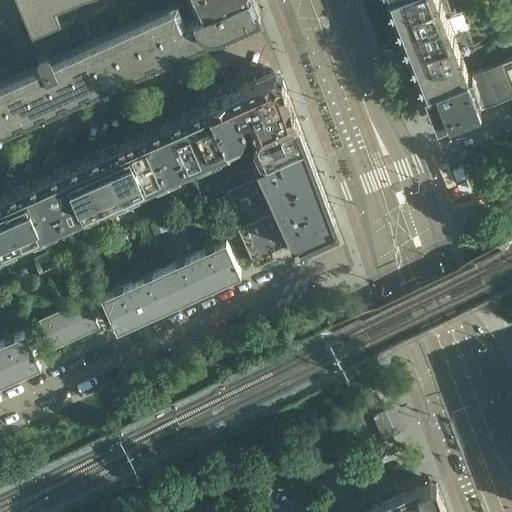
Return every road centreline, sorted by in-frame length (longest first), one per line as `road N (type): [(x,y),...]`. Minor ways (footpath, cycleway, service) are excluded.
road 1 (secondary): [(315,17),(395,230),(395,298),(476,511)]
road 2 (secondary): [(511,471),(404,169),(338,24)]
road 3 (residential): [(0,410),(333,259)]
road 4 (residential): [(315,17),(0,156)]
road 5 (residential): [(415,458),(300,511)]
